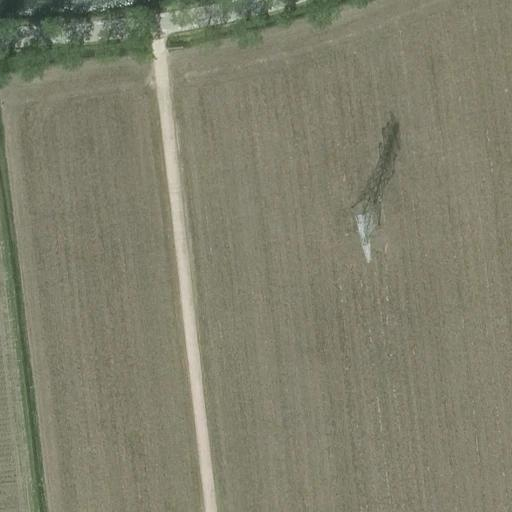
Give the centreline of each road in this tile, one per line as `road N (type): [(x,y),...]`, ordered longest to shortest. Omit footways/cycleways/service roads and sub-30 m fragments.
road 1 (unknown): [(206,511),(166,23)]
road 2 (unclassified): [(280,0),(166,23),(0,37)]
